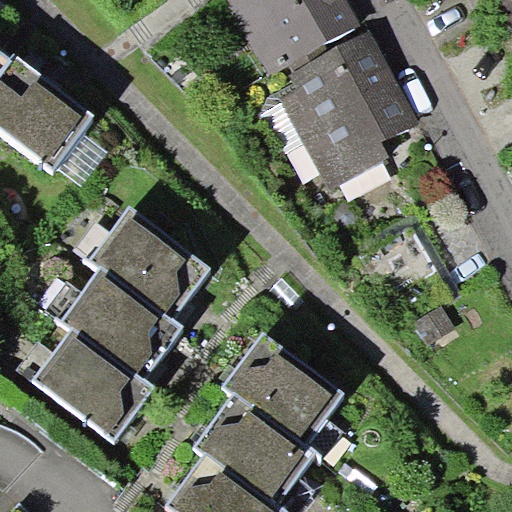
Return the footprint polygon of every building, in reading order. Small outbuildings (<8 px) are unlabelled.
[(357,33),(341,0),(241,0),(275,72),(357,33)] [(421,152),(373,48),(289,86),(337,190),(421,152)] [(91,129),(0,61),(0,129),(59,172),(91,129)] [(456,294),(415,216),(351,249),(392,328),(456,294)] [(213,280),(135,218),(95,269),(108,279),(66,332),(78,342),(42,387),(119,448),(157,399),(145,389),(186,337),(175,328),(213,280)] [(443,306),(414,322),(427,345),(456,329),(443,306)] [(347,406),(271,345),(231,395),(242,404),(201,453),(215,465),(177,511),(283,511),(322,465),(308,453),(347,406)]
